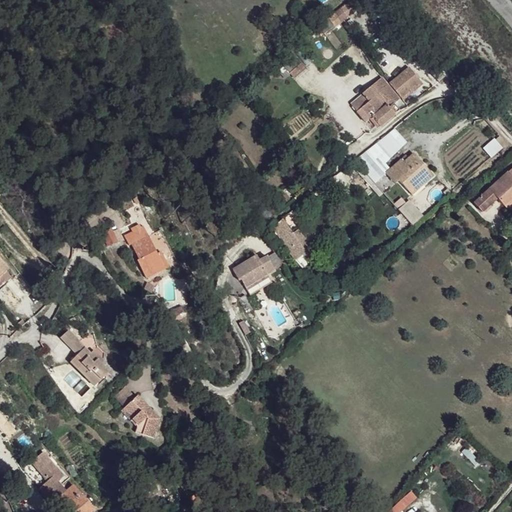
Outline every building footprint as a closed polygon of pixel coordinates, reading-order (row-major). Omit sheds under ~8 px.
[(353,0),(345,7),(352,14),(362,6),(357,0),(353,0)] [(338,25),(352,14),(345,7),(332,18),(318,30),(324,36),(338,25)] [(295,60),(284,69),(289,76),(301,66),(295,60)] [(407,67),(388,83),(399,97),(418,80),(407,67)] [(392,103),(397,98),(379,77),(360,93),(362,95),(367,101),(355,111),(364,122),(370,117),(378,126),(398,109),(392,103)] [(350,106),(355,111),(367,101),(362,95),(350,106)] [(493,141),(483,147),(490,157),(500,150),(493,141)] [(414,154),(388,175),(397,185),(401,182),(407,191),(422,178),(427,183),(434,177),(414,154)] [(511,199),(511,171),(476,206),(488,217),(501,203),(504,207),(511,199)] [(422,178),(407,191),(413,195),(427,183),(422,178)] [(410,226),(421,217),(406,201),(396,209),(410,226)] [(280,221),(272,228),(283,243),(291,255),(296,261),(303,255),(306,259),(314,253),(296,231),(291,235),(280,221)] [(134,252),(145,270),(157,262),(156,260),(161,257),(154,245),(144,227),(128,236),(136,251),(134,252)] [(113,232),(103,236),(108,246),(122,241),(119,231),(114,234),(113,232)] [(161,257),(156,260),(157,262),(166,257),(158,243),(154,245),(161,257)] [(259,257),(234,269),(239,281),(241,279),(245,286),(266,275),(275,271),(269,258),(260,261),(259,257)] [(266,275),(245,286),(249,296),(271,284),(266,275)] [(0,287),(0,291),(4,295),(1,298),(8,306),(10,304),(13,306),(18,300),(4,284),(0,287)] [(237,310),(231,313),(245,337),(250,334),(237,310)] [(74,332),(67,338),(81,352),(87,345),(74,332)] [(86,356),(82,359),(102,385),(114,373),(105,365),(107,362),(98,353),(95,354),(87,345),(81,352),(86,356)] [(103,348),(98,353),(107,362),(110,354),(103,348)] [(99,388),(102,385),(82,359),(77,364),(99,388)] [(136,397),(118,412),(128,422),(130,420),(135,427),(141,421),(140,435),(153,437),(158,420),(136,397)] [(67,491),(57,482),(64,475),(41,452),(21,473),(53,505),(67,491)] [(410,490),(387,508),(389,511),(399,511),(417,499),(410,490)] [(81,495),(66,508),(69,511),(90,511),(94,509),(81,495)] [(358,502),(347,508),(349,511),(360,511),(363,511),(358,502)]
